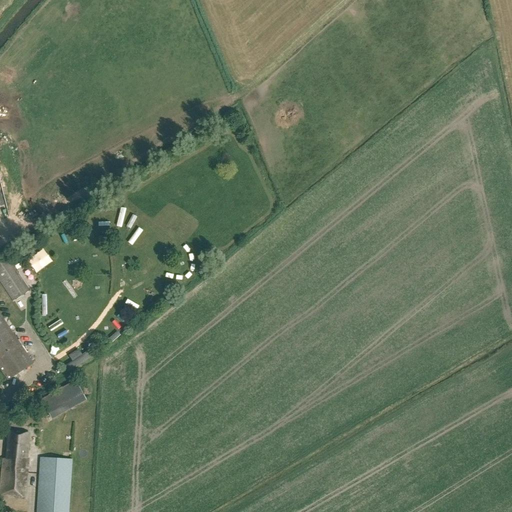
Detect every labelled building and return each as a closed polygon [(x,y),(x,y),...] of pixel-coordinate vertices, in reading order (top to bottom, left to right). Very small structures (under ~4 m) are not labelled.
[(87,214),(82,217),(91,235),(97,232),(87,214)] [(72,247),(77,245),(69,229),(65,231),(72,247)] [(28,293),(7,259),(0,263),(0,284),(12,303),(28,293)] [(98,273),(109,267),(106,262),(96,269),(98,273)] [(26,266),(18,271),(27,286),(35,281),(26,266)] [(169,272),(167,276),(186,284),(188,279),(169,272)] [(157,296),(162,294),(158,285),(153,288),(157,296)] [(130,302),(128,307),(141,312),(143,307),(130,302)] [(32,363),(0,314),(0,366),(5,374),(1,377),(4,381),(32,363)] [(107,321),(104,326),(118,335),(121,331),(107,321)] [(74,361),(84,355),(81,350),(70,356),(74,361)] [(86,400),(75,381),(40,400),(51,419),(86,400)] [(31,435),(10,433),(7,459),(5,459),(1,497),(25,500),(29,461),(28,461),(31,435)] [(68,511),(72,460),(39,458),(35,511),(68,511)]
